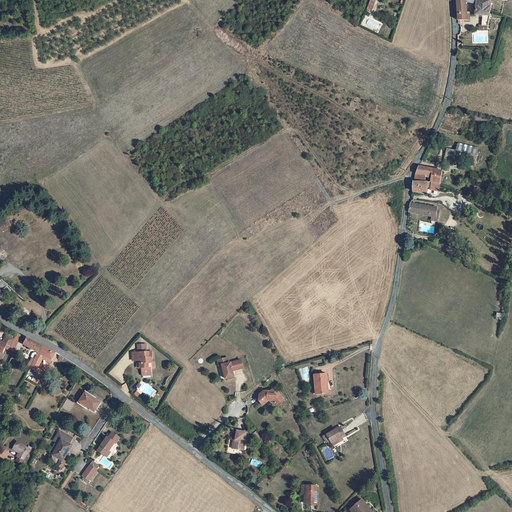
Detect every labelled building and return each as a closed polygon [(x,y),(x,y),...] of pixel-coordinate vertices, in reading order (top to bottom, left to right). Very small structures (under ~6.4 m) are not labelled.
[(382,0),(381,0),(376,0),(374,7),(378,9),(382,0)] [(456,0),(458,21),(470,20),(470,17),(467,17),(467,3),(476,3),(477,17),(483,17),(482,25),(478,25),(478,31),(486,31),(490,12),(491,1),(484,0),(456,0)] [(476,155),(446,148),(445,152),(450,153),(449,157),(475,162),(476,155)] [(429,183),(413,181),(412,191),(426,192),(426,187),(430,187),(430,190),(438,191),(441,171),(419,167),(416,174),(429,177),(429,183)] [(437,208),(410,203),(409,212),(432,216),(431,219),(438,221),(438,214),(436,214),(437,208)] [(2,341),(0,340),(0,348),(1,349),(0,352),(0,354),(5,357),(9,347),(13,348),(18,337),(10,334),(7,341),(2,339),(2,341)] [(43,352),(46,347),(47,345),(32,337),(29,343),(42,351),(41,352),(40,351),(38,352),(36,356),(40,358),(43,352)] [(146,367),(147,367),(147,370),(150,372),(153,372),(156,370),(156,366),(158,366),(157,361),(156,361),(155,356),(154,356),(153,351),(151,351),(150,343),(142,344),(143,351),(137,352),(138,360),(146,359),(147,362),(145,362),(146,367)] [(46,347),(43,352),(40,358),(38,362),(35,367),(46,374),(48,370),(42,366),(47,357),(48,354),(56,359),(60,353),(47,345),(46,347)] [(35,367),(38,362),(40,358),(36,356),(33,360),(31,366),(35,368),(35,367)] [(222,358),(223,364),(226,364),(230,377),(238,375),(237,369),(236,367),(238,367),(239,369),(247,367),(245,359),(233,362),(232,356),(222,358)] [(46,374),(35,367),(35,368),(33,371),(44,378),(46,374)] [(327,381),(331,381),(329,372),(316,374),(319,393),(328,392),(327,381)] [(280,400),(285,396),(279,387),(274,387),(272,389),(267,388),(262,392),(261,398),(266,403),(272,398),(275,398),(277,400),(280,400)] [(104,400),(89,391),(83,400),(98,410),(104,400)] [(77,403),(70,399),(67,405),(74,408),(77,403)] [(345,435),(346,437),(350,435),(345,426),(332,433),(335,439),(336,440),(345,435)] [(240,438),(238,438),(236,447),(246,449),(246,444),(248,444),(251,430),(241,429),(240,435),(240,438)] [(72,441),(75,436),(64,430),(58,440),(65,444),(59,454),(66,458),(69,459),(77,445),(75,443),(72,441)] [(263,439),(265,436),(260,430),(257,433),(263,439)] [(103,450),(112,456),(115,451),(117,452),(119,452),(123,445),(123,443),(122,442),(125,437),(117,432),(114,437),(112,436),(103,450)] [(37,449),(23,440),(18,448),(25,452),(26,452),(24,456),(22,459),(26,462),(27,463),(37,449)] [(69,459),(66,458),(62,464),(67,467),(71,461),(69,459)] [(102,467),(97,464),(88,476),(95,481),(103,468),(102,467)] [(312,485),(311,503),(322,503),(322,485),(312,485)] [(375,511),(366,499),(354,509),(356,511),(375,511)]
